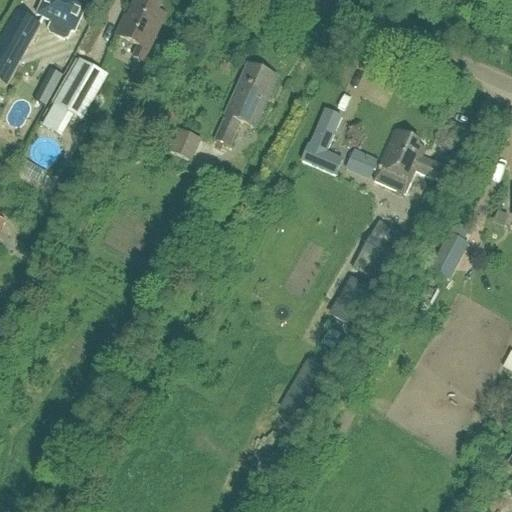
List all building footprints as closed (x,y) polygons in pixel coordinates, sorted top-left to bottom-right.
[(82,0),(47,0),(39,17),(54,24),(51,31),(52,35),(64,41),(68,39),(72,32),(75,34),(90,4),(82,0)] [(146,63),(167,18),(159,14),(163,7),(148,0),(137,0),(126,25),(124,24),(117,38),(140,48),(135,58),(146,63)] [(0,85),(8,90),(42,28),(16,14),(0,42),(0,85)] [(83,123),(109,79),(81,62),(55,107),(83,123)] [(254,131),(277,80),(249,67),(215,143),(230,149),(241,125),(254,131)] [(352,175),(338,169),(352,136),(336,129),(321,162),(319,161),(312,177),(345,192),(352,175)] [(177,132),(168,154),(190,164),(199,142),(177,132)] [(427,179),(438,184),(444,170),(422,160),(426,151),(418,148),(420,145),(396,134),(374,185),(405,199),(416,174),(427,179)] [(372,175),(377,164),(355,154),(350,165),(372,175)] [(392,270),(399,255),(379,244),(371,259),(392,270)] [(440,255),(430,273),(445,281),(455,263),(440,255)] [(353,332),(375,297),(351,282),(329,318),(353,332)]
